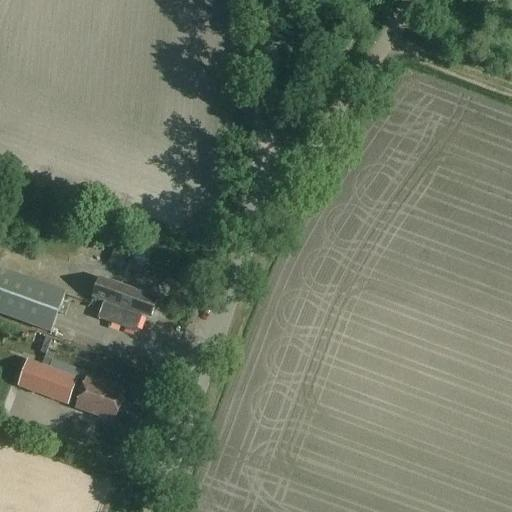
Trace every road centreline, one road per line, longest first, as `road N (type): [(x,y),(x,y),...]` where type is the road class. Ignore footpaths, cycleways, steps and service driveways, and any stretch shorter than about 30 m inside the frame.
road 1 (tertiary): [(152,511),(239,270),(260,166)]
road 2 (unclassified): [(260,166),(293,167),(308,155),(415,0)]
road 3 (tertiary): [(260,166),(275,0)]
road 4 (track): [(511,90),(386,41)]
